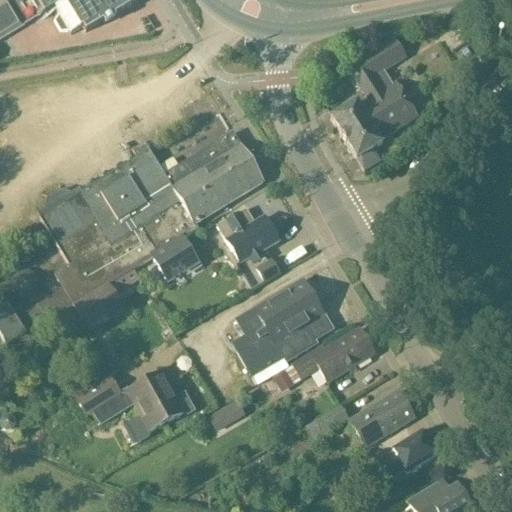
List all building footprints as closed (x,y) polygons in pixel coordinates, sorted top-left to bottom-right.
[(13,0),(8,3),(7,3),(0,6),(0,41),(38,18),(38,19),(53,9),(58,17),(53,24),(60,35),(69,34),(70,37),(82,29),(85,34),(140,1),(139,0),(13,0)] [(355,161),(364,176),(380,165),(372,151),(380,145),(378,143),(416,119),(395,86),(392,88),(384,75),(406,61),(393,40),(345,70),(366,102),(357,108),(355,104),(330,120),(330,119),(329,120),(331,123),(332,123),(340,137),(339,138),(343,145),(345,144),(353,158),(352,158),(354,161),(355,161)] [(153,260),(181,241),(197,232),(194,227),(261,185),(231,136),(163,178),(154,163),(73,214),(70,210),(65,209),(57,213),(56,219),(58,223),(44,231),(67,268),(53,277),(62,293),(18,320),(27,336),(64,313),(108,288),(153,260)] [(235,262),(239,268),(248,263),(250,266),(251,266),(251,267),(263,260),(259,254),(277,244),(263,221),(253,227),(244,213),(216,230),(233,257),(235,262)] [(196,266),(181,241),(153,260),(167,283),(196,266)] [(4,288),(22,306),(42,286),(24,268),(4,288)] [(248,346),(235,354),(236,356),(229,361),(236,373),(244,369),(256,389),(288,371),(285,365),(316,346),(314,343),(331,333),(301,282),(252,311),(252,313),(234,323),(248,346)] [(89,336),(124,314),(108,288),(64,313),(72,326),(80,321),(89,336)] [(0,342),(4,350),(27,336),(18,320),(10,308),(0,314),(0,342)] [(373,357),(357,331),(323,351),(322,349),(290,368),(300,384),(321,371),(329,384),(373,357)] [(294,389),(285,374),(272,381),(281,397),(294,389)] [(151,433),(182,416),(187,418),(194,414),(184,396),(174,402),(159,376),(128,393),(127,391),(119,395),(109,378),(73,400),(86,420),(92,416),(100,429),(134,408),(140,420),(122,429),(133,449),(150,440),(151,433)] [(348,424),(364,450),(412,420),(396,394),(348,424)] [(341,409),(304,430),(314,446),(331,436),(329,433),(348,422),(341,409)] [(207,420),(210,425),(215,434),(224,428),(219,420),(216,415),(207,420)] [(405,476),(435,457),(420,433),(390,452),(393,455),(373,467),(386,486),(405,474),(405,476)] [(357,476),(350,464),(331,476),(330,475),(324,479),(330,490),(337,486),(338,488),(339,488),(344,496),(360,487),(354,478),(357,476)] [(468,511),(459,496),(452,501),(441,483),(406,505),(410,511),(468,511)]
